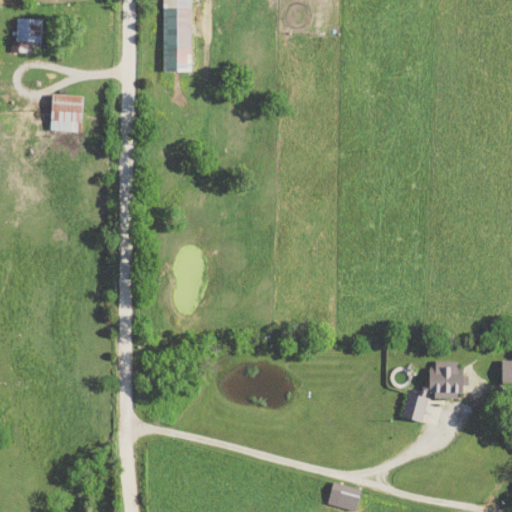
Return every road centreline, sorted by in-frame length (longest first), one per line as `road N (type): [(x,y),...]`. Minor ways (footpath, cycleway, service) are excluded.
road 1 (residential): [(121,511),(123,0)]
road 2 (residential): [(50,90),(72,76),(48,67),(27,64),(11,76),(16,95),(50,90)]
